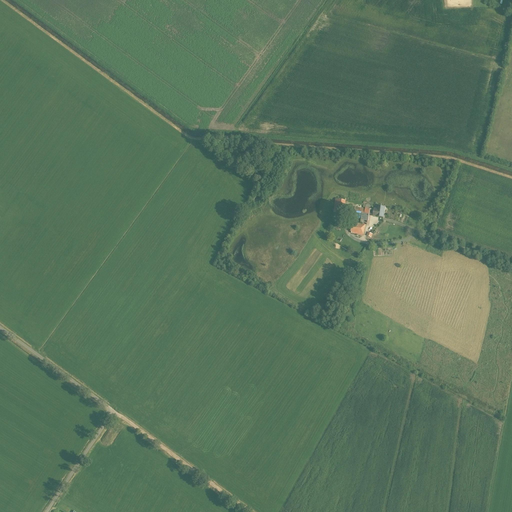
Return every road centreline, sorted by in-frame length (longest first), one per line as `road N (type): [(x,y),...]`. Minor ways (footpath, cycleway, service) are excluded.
road 1 (unclassified): [(48,511),(112,411),(0,327)]
road 2 (track): [(112,411),(249,511)]
